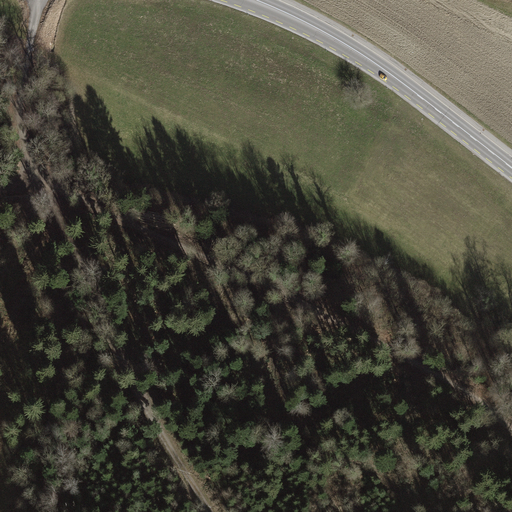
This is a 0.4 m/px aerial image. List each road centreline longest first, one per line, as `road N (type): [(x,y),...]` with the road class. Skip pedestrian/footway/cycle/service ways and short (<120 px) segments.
road 1 (track): [(31,185),(112,211),(380,340),(462,389),(511,431)]
road 2 (track): [(210,511),(143,407),(70,248),(31,185)]
road 3 (primary): [(251,0),(362,55),(511,167)]
road 4 (track): [(31,185),(17,110),(37,0)]
